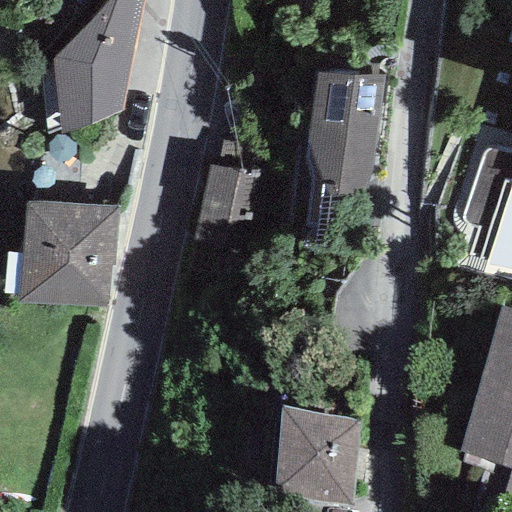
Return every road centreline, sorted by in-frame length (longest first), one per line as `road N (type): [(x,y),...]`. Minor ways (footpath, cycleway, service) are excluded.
road 1 (secondary): [(200,0),(94,511)]
road 2 (residential): [(423,0),(408,109),(390,511)]
